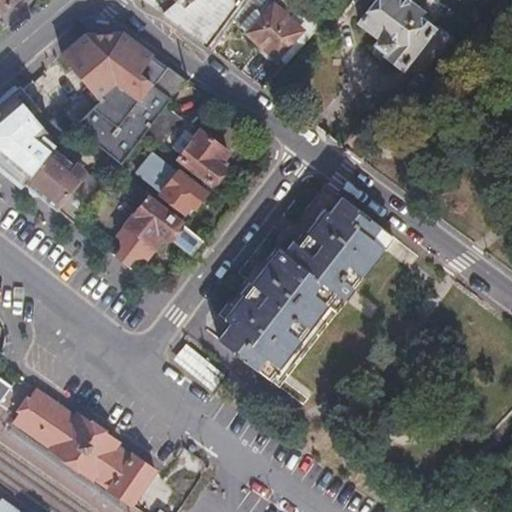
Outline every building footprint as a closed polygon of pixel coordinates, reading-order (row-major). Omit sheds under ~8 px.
[(0,0),(0,14),(16,0),(0,0)] [(168,19),(210,50),(248,0),(183,0),(186,3),(168,19)] [(264,0),(241,28),(283,67),(334,11),(298,0),(264,0)] [(386,54),(403,67),(432,30),(417,18),(420,12),(404,0),(380,0),(361,25),(382,41),(378,45),(387,53),(386,54)] [(403,67),(416,77),(457,41),(436,25),(432,30),(403,67)] [(147,133),(160,116),(166,107),(173,99),(156,87),(169,70),(162,64),(123,35),(88,36),(56,63),(66,77),(74,70),(101,102),(76,127),(123,165),(147,133)] [(156,87),(173,99),(186,82),(169,70),(156,87)] [(61,140),(73,125),(62,113),(47,125),(21,93),(0,111),(0,164),(26,185),(44,162),(51,152),(61,140)] [(160,116),(147,133),(162,144),(181,119),(166,107),(160,116)] [(171,147),(182,156),(196,138),(185,129),(171,147)] [(182,156),(180,159),(183,162),(202,177),(212,184),(225,168),(221,165),(230,152),(202,130),(196,138),(182,156)] [(57,211),(81,182),(94,165),(61,140),(51,152),(66,164),(59,174),(44,162),(26,185),(57,211)] [(202,177),(183,162),(158,195),(181,213),(189,204),(194,207),(205,193),(196,185),(202,177)] [(57,211),(73,223),(96,194),(81,182),(57,211)] [(207,243),(146,197),(124,225),(152,247),(162,234),(194,259),(207,243)] [(394,237),(341,197),(337,201),(329,212),(326,210),(299,246),(292,241),(283,252),(280,250),(228,316),(225,319),(229,323),(217,339),(270,379),(336,294),(340,298),(344,301),(351,293),(390,242),(394,237)] [(336,294),(270,379),(279,386),(283,380),(344,301),(340,298),(336,294)] [(212,392),(225,377),(186,345),(174,360),(212,392)] [(97,482),(130,505),(154,471),(132,456),(119,446),(120,445),(109,437),(97,429),(85,420),(75,413),(74,415),(38,391),(20,416),(14,424),(50,449),(61,457),(72,465),(86,474),(95,480),(97,482)] [(109,511),(125,511),(130,505),(97,482),(95,480),(86,474),(72,465),(61,457),(50,449),(14,424),(4,438),(109,511)] [(209,511),(188,498),(178,511),(209,511)]
